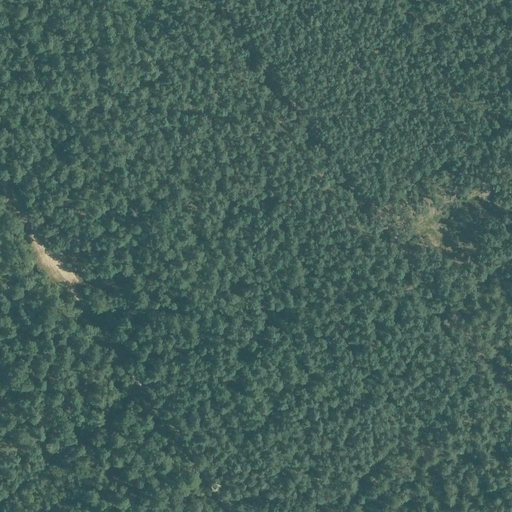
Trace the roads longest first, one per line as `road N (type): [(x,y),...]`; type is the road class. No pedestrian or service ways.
road 1 (track): [(511,392),(217,0)]
road 2 (track): [(0,179),(232,511)]
road 3 (track): [(320,511),(486,359)]
